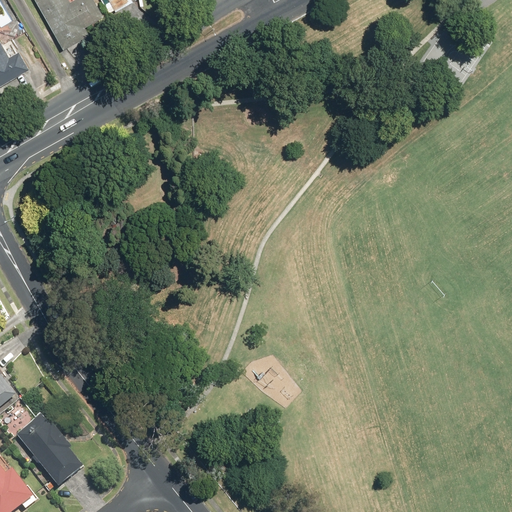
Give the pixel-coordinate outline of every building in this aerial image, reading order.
[(37,0),(66,50),(90,37),(85,28),(104,17),(94,0),(37,0)] [(11,56),(0,33),(0,85),(32,69),(22,50),(11,56)] [(0,407),(20,391),(0,366),(0,407)] [(76,446),(46,411),(19,435),(64,487),(88,465),(74,448),(76,446)] [(0,511),(15,511),(38,494),(15,466),(8,471),(0,460),(0,511)]
